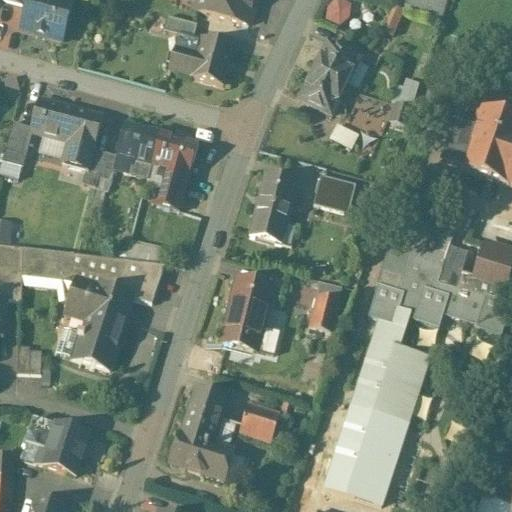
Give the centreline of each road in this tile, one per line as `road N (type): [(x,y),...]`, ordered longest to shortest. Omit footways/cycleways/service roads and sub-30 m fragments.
road 1 (residential): [(123,511),(249,125)]
road 2 (residential): [(0,59),(249,125)]
road 3 (residential): [(249,125),(307,0)]
